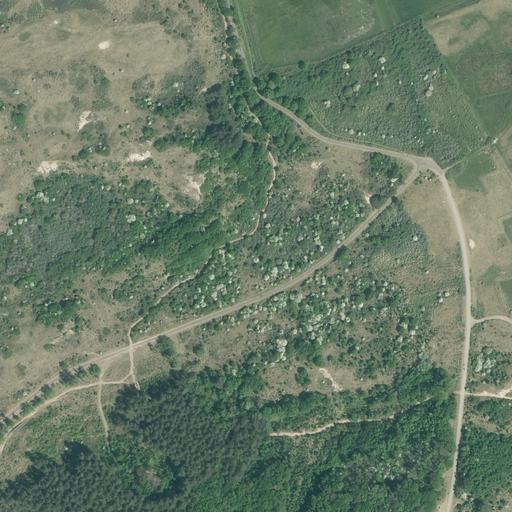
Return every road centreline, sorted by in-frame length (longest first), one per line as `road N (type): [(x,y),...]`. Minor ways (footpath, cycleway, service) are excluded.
road 1 (unknown): [(131,379),(132,326),(199,275),(215,250),(254,233),(273,185),(268,136),(251,115),(217,0)]
road 2 (unknown): [(462,394),(426,397),(393,418),(257,436),(189,426),(131,379)]
road 3 (unknown): [(0,452),(22,419),(71,389),(131,379)]
